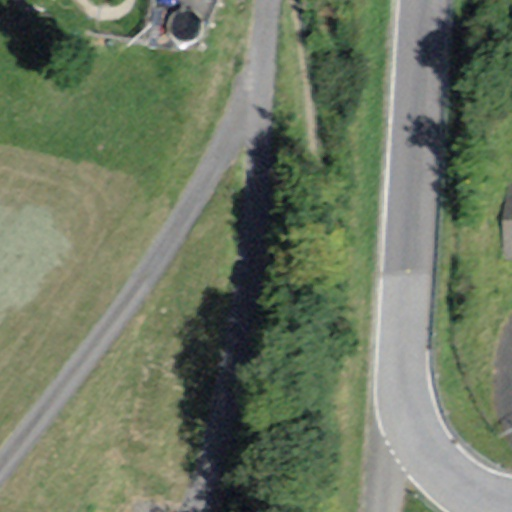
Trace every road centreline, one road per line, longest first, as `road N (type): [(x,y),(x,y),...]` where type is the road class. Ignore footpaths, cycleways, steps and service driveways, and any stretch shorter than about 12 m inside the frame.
road 1 (unclassified): [(426,0),(407,382),(427,450),(468,492),(508,511)]
road 2 (residential): [(273,0),(261,230),(232,415),(207,511)]
road 3 (track): [(407,382),(391,511)]
